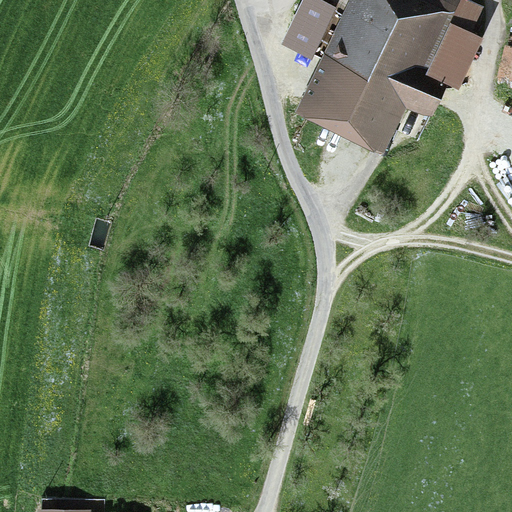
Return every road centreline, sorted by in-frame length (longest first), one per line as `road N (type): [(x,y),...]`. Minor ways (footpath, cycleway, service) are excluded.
road 1 (unclassified): [(264,511),(318,324),(325,266),(242,0)]
road 2 (track): [(511,258),(392,241),(325,282)]
